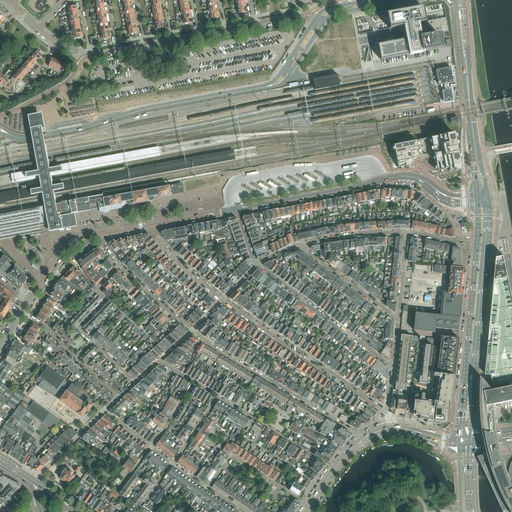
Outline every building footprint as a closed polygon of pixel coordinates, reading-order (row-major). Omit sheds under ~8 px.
[(444,3),(356,19),(364,62),(380,59),(380,60),(408,54),(409,56),(424,53),(423,51),(441,48),(449,47),(452,46),(449,31),(446,17),(444,3)] [(69,12),(77,11),(78,10),(77,5),(77,6),(76,4),(72,5),(72,6),(68,7),(69,12)] [(44,55),(38,49),(35,52),(41,58),(44,55)] [(35,52),(32,55),(39,60),(41,58),(35,52)] [(32,55),(30,58),(36,63),(39,60),(32,55)] [(30,58),(27,60),(34,66),(36,63),(30,58)] [(27,60),(25,63),(31,69),(34,66),(27,60)] [(25,63),(22,66),(29,72),(31,69),(25,63)] [(22,66),(20,69),(26,75),(29,72),(22,66)] [(444,88),(445,90),(443,90),(445,102),(452,101),(450,89),(449,89),(448,84),(453,83),(451,68),(436,70),(439,85),(442,85),(442,88),(444,88)] [(20,69),(17,72),(24,77),(26,75),(20,69)] [(17,72),(15,75),(21,80),(24,77),(17,72)] [(313,79),(314,85),(314,86),(314,88),(315,89),(315,90),(339,86),(339,85),(339,84),(339,83),(339,82),(339,81),(338,80),(337,74),(313,79)] [(21,80),(15,75),(10,81),(14,84),(16,81),(18,83),(21,80)] [(7,78),(1,85),(5,87),(9,90),(8,90),(12,93),(13,85),(14,84),(10,81),(7,78)] [(43,207),(48,231),(75,226),(73,213),(57,216),(55,205),(53,191),(64,189),(63,184),(52,186),(49,174),(62,171),(61,166),(49,169),(42,135),(41,132),(40,127),(43,127),(41,114),(27,116),(31,137),(37,171),(25,173),(26,178),(38,176),(40,188),(30,190),(31,195),(41,193),(43,207)] [(454,133),(394,145),(396,156),(398,167),(421,162),(434,173),(461,168),(454,133)] [(172,194),(182,192),(182,193),(183,192),(182,192),(181,185),(181,184),(176,185),(176,184),(175,185),(170,186),(170,185),(169,186),(164,187),(163,184),(157,185),(159,195),(159,197),(171,195),(171,194),(171,195),(172,194)] [(100,210),(101,210),(101,211),(102,211),(102,212),(103,212),(104,212),(105,212),(106,212),(107,212),(108,212),(108,211),(109,211),(109,210),(110,210),(122,207),(125,204),(126,203),(129,205),(134,204),(141,203),(148,202),(148,201),(153,200),(154,198),(154,196),(159,195),(157,185),(98,196),(98,198),(100,207),(100,208),(100,209),(100,210)] [(379,201),(380,190),(371,191),(373,202),(379,201)] [(374,203),(373,202),(371,191),(365,193),(367,201),(368,206),(374,205),(374,203)] [(423,197),(418,194),(413,201),(411,202),(415,206),(417,204),(423,197)] [(43,207),(45,218),(78,212),(84,211),(90,210),(90,209),(89,204),(88,200),(88,197),(61,203),(56,204),(56,205),(53,206),(53,209),(48,210),(47,206),(43,207)] [(423,197),(417,204),(415,206),(417,207),(419,209),(421,208),(427,200),(423,197)] [(98,198),(90,200),(92,211),(100,209),(100,208),(100,207),(98,198)] [(432,204),(427,200),(421,208),(416,213),(419,214),(423,209),(425,211),(431,204),(432,204)] [(436,207),(431,204),(425,211),(430,215),(435,208),(436,207)] [(42,219),(45,218),(43,207),(0,214),(0,233),(40,226),(39,220),(42,219)] [(286,216),(286,219),(292,218),(289,207),(284,208),(286,216)] [(435,208),(430,215),(427,217),(429,218),(432,215),(434,217),(435,217),(440,211),(435,208)] [(278,209),(273,210),(275,216),(276,221),(281,220),(281,217),(278,209)] [(273,210),(267,211),(270,217),(271,222),(271,223),(276,221),(275,216),(273,210)] [(266,223),(271,222),(267,211),(262,212),(262,213),(266,223)] [(444,215),(440,211),(435,217),(434,217),(432,219),(435,221),(437,218),(439,221),(442,217),(444,215)] [(262,217),(261,212),(255,213),(244,215),(243,217),(244,222),(255,219),(257,223),(258,227),(260,227),(265,225),(262,217)] [(415,230),(417,222),(418,215),(417,214),(416,214),(415,221),(412,221),(410,229),(415,230)] [(219,220),(222,227),(237,222),(237,221),(236,218),(235,217),(219,220)] [(217,220),(214,221),(216,232),(215,232),(217,239),(224,238),(223,234),(219,220),(217,221),(217,220)] [(315,220),(313,221),(314,225),(317,237),(321,236),(318,224),(316,225),(315,220)] [(435,234),(437,222),(435,221),(435,225),(431,224),(429,232),(429,233),(435,234)] [(239,226),(237,222),(222,227),(223,231),(226,230),(225,229),(230,227),(231,229),(239,226)] [(205,234),(203,223),(197,224),(199,235),(205,234)] [(296,224),(294,225),(296,232),(299,241),(303,240),(301,232),(300,229),(298,229),(296,224)] [(301,224),(299,225),(301,232),(303,240),(308,239),(306,231),(303,232),(301,227),(301,224)] [(180,240),(180,243),(183,243),(182,239),(188,238),(185,226),(172,229),(174,240),(174,241),(180,240)] [(260,227),(258,227),(248,231),(249,235),(261,231),(260,227)] [(445,230),(444,236),(445,236),(451,238),(455,236),(456,235),(452,227),(451,227),(452,228),(447,230),(445,230)] [(170,241),(170,239),(171,238),(171,241),(174,240),(172,229),(161,231),(160,233),(162,235),(167,242),(170,241)] [(242,235),(240,231),(232,234),(229,235),(225,236),(226,239),(233,236),(234,238),(238,236),(242,235)] [(266,234),(266,233),(262,234),(261,231),(249,235),(251,240),(253,239),(266,234)] [(290,231),(285,232),(288,244),(294,243),(290,232),(290,231)] [(292,231),(290,232),(294,243),(299,241),(296,232),(294,232),(292,231)] [(135,237),(133,239),(139,246),(143,243),(142,242),(143,242),(150,236),(148,233),(143,234),(138,235),(134,236),(135,237)] [(254,244),(261,242),(260,239),(267,236),(266,234),(253,239),(251,240),(252,244),(254,244)] [(135,248),(138,245),(133,239),(135,237),(134,236),(121,239),(128,249),(129,250),(134,246),(135,248)] [(280,249),(278,242),(276,242),(275,239),(274,239),(273,236),(271,237),(274,244),(276,251),(280,249)] [(154,241),(150,237),(143,242),(144,243),(146,246),(154,241)] [(274,244),(271,237),(267,239),(268,241),(270,240),(271,244),(269,244),(273,253),(276,251),(274,244)] [(115,241),(123,253),(128,249),(121,239),(119,240),(118,239),(117,239),(115,241)] [(245,244),(243,239),(240,241),(228,245),(229,249),(245,244)] [(108,243),(118,256),(119,258),(123,255),(122,255),(124,254),(123,253),(115,241),(114,240),(112,241),(111,241),(110,241),(110,240),(108,242),(108,243)] [(180,240),(174,241),(175,244),(171,247),(175,251),(183,243),(180,243),(180,240)] [(268,242),(267,240),(253,245),(254,250),(266,246),(265,243),(268,242)] [(157,245),(154,241),(146,247),(142,250),(141,251),(143,253),(141,254),(139,252),(139,253),(142,256),(145,254),(157,245)] [(342,241),(336,242),(338,252),(340,251),(341,256),(342,257),(344,258),(342,241)] [(185,245),(183,243),(175,251),(179,255),(185,249),(185,248),(183,247),(185,245)] [(179,255),(183,259),(189,252),(187,250),(191,246),(189,244),(185,248),(185,249),(179,255)] [(219,246),(220,249),(222,248),(226,260),(231,258),(227,244),(222,245),(219,246)] [(160,250),(157,245),(145,254),(142,256),(145,261),(153,255),(160,250)] [(93,251),(102,263),(107,258),(106,257),(107,257),(99,246),(97,246),(96,247),(96,249),(93,251)] [(268,251),(266,246),(254,250),(256,255),(268,251)] [(459,248),(452,247),(451,254),(449,254),(448,259),(448,260),(446,260),(446,264),(450,265),(450,263),(453,263),(452,265),(462,266),(460,250),(459,248)] [(248,253),(246,248),(238,251),(232,254),(233,258),(235,257),(234,255),(239,253),(240,256),(248,253)] [(164,255),(160,250),(153,255),(153,256),(152,257),(153,258),(155,257),(157,260),(164,255)] [(271,254),(271,253),(270,250),(268,251),(256,255),(258,260),(259,260),(266,256),(265,255),(268,253),(269,255),(271,254)] [(297,260),(298,258),(302,253),(299,250),(297,250),(291,252),(293,256),(294,255),(297,258),(296,259),(294,257),(294,258),(295,263),(297,260)] [(93,293),(94,292),(92,290),(96,286),(103,278),(99,274),(95,270),(97,269),(98,267),(100,266),(97,261),(99,260),(93,252),(92,251),(91,251),(90,252),(89,253),(87,255),(86,255),(84,256),(84,257),(81,259),(80,259),(79,260),(78,261),(82,267),(85,272),(88,277),(91,281),(92,282),(92,283),(92,284),(91,284),(90,286),(85,295),(88,298),(90,296),(93,293)] [(194,256),(189,252),(183,259),(188,263),(194,256)] [(192,266),(199,258),(197,256),(199,253),(197,252),(194,256),(188,263),(192,266)] [(290,253),(289,252),(282,255),(286,261),(288,263),(291,262),(290,259),(292,258),(293,258),(290,252),(290,253)] [(0,256),(0,269),(7,262),(9,259),(3,253),(0,256)] [(302,253),(298,258),(297,260),(299,261),(297,264),(298,266),(306,256),(302,253)] [(126,266),(133,257),(132,255),(129,258),(127,256),(126,255),(126,256),(124,254),(122,255),(123,255),(119,258),(122,262),(126,266)] [(164,255),(157,260),(153,262),(149,265),(151,267),(158,262),(160,264),(167,258),(164,254),(164,255)] [(250,258),(248,254),(241,257),(244,261),(251,268),(252,266),(252,265),(250,258)] [(326,260),(330,264),(336,256),(336,255),(334,256),(331,254),(326,260)] [(202,255),(199,258),(192,266),(196,270),(202,264),(199,261),(200,259),(201,259),(203,256),(202,255)] [(490,330),(489,342),(488,350),(488,354),(487,357),(486,375),(491,375),(492,378),(494,386),(510,382),(511,387),(511,386),(511,270),(510,255),(504,256),(503,257),(500,257),(497,258),(492,305),(491,318),(490,328),(490,330)] [(310,258),(306,256),(298,266),(299,268),(302,264),(304,265),(310,258)] [(336,256),(330,264),(335,267),(340,260),(342,257),(341,256),(340,256),(337,259),(336,258),(337,256),(336,256)] [(133,257),(126,266),(129,269),(137,261),(135,259),(133,257)] [(244,261),(241,257),(237,259),(236,260),(247,271),(251,268),(244,261)] [(107,258),(102,263),(100,264),(100,265),(105,269),(110,263),(110,262),(107,258)] [(171,261),(167,258),(160,264),(159,265),(160,266),(161,265),(165,268),(171,261)] [(313,261),(310,258),(304,265),(306,267),(302,273),(303,275),(313,261)] [(7,262),(0,269),(0,274),(3,276),(10,268),(12,266),(14,264),(9,259),(7,262)] [(232,259),(224,261),(226,268),(229,265),(233,261),(232,259)] [(269,270),(277,259),(275,261),(274,260),(272,262),(270,261),(264,264),(264,266),(269,270)] [(279,261),(277,259),(269,270),(273,272),(278,265),(280,263),(278,261),(279,261)] [(340,271),(348,260),(345,259),(342,263),(340,261),(335,268),(340,271)] [(196,270),(200,274),(209,264),(207,262),(207,261),(205,260),(202,264),(196,270)] [(247,271),(236,260),(233,263),(236,266),(244,274),(247,271)] [(346,266),(350,261),(348,260),(340,271),(344,274),(349,268),(346,266)] [(171,261),(165,268),(167,270),(166,271),(168,273),(169,272),(175,265),(171,261)] [(285,261),(284,261),(282,263),(282,264),(280,266),(278,265),(273,272),(276,275),(285,264),(286,262),(285,262),(285,261)] [(317,264),(313,261),(303,275),(305,276),(310,269),(312,271),(317,264)] [(110,263),(105,269),(109,272),(114,267),(110,263)] [(140,268),(135,264),(130,270),(134,273),(140,268)] [(200,274),(205,278),(211,271),(214,268),(209,264),(200,274)] [(234,267),(231,264),(230,266),(241,277),(244,274),(236,266),(234,267)] [(285,264),(276,275),(280,278),(288,268),(285,266),(286,265),(285,264)] [(318,264),(312,271),(314,273),(313,275),(313,274),(312,276),(310,278),(309,279),(311,281),(322,267),(318,264)] [(173,275),(179,268),(175,265),(169,272),(171,274),(170,275),(171,276),(171,277),(172,276),(173,275)] [(241,277),(230,266),(229,265),(226,268),(228,270),(229,268),(233,272),(231,274),(238,280),(241,277)] [(448,266),(447,266),(445,266),(435,265),(434,273),(450,274),(448,293),(444,293),(441,315),(459,317),(460,317),(462,295),(464,276),(465,268),(452,267),(450,266),(448,266)] [(3,276),(19,290),(23,286),(28,278),(16,266),(12,270),(10,268),(3,276)] [(63,276),(60,279),(85,295),(90,286),(88,283),(89,282),(90,282),(85,277),(85,278),(78,271),(79,271),(75,268),(73,266),(64,276),(63,276)] [(294,268),(293,266),(291,267),(292,267),(288,273),(286,271),(281,279),(284,281),(294,269),(294,268)] [(299,270),(297,266),(294,268),(294,269),(284,281),(288,284),(293,277),(291,275),(293,272),(294,272),(296,273),(297,272),(299,270)] [(325,270),(322,267),(311,281),(313,282),(318,275),(320,277),(325,270)] [(344,274),(348,277),(354,269),(352,267),(350,269),(349,268),(344,274)] [(134,273),(138,277),(144,271),(140,268),(134,273)] [(174,279),(175,281),(177,279),(183,272),(179,268),(173,275),(175,277),(174,279)] [(352,280),(356,283),(361,278),(367,270),(364,268),(359,275),(357,274),(352,280)] [(147,274),(144,271),(138,277),(142,281),(148,275),(150,273),(152,270),(150,269),(148,271),(147,274)] [(261,272),(257,269),(251,276),(253,277),(249,281),(252,283),(261,272)] [(348,277),(352,280),(357,274),(355,272),(356,270),(354,269),(348,277)] [(104,270),(99,274),(103,278),(108,273),(104,270)] [(225,276),(229,272),(227,270),(223,274),(221,272),(218,276),(210,283),(215,287),(225,276)] [(329,273),(325,270),(320,277),(322,278),(316,285),(318,286),(329,273)] [(113,280),(115,282),(122,276),(117,271),(110,279),(112,281),(113,280)] [(186,275),(183,272),(177,279),(179,280),(176,284),(177,285),(179,283),(180,281),(186,275)] [(218,276),(214,272),(206,279),(210,283),(218,276)] [(264,275),(261,272),(252,283),(253,284),(256,280),(259,282),(264,275)] [(299,274),(297,272),(296,273),(294,276),(294,277),(288,285),(292,287),(298,280),(296,278),(299,274)] [(325,281),(327,283),(332,276),(329,273),(318,286),(318,287),(320,288),(325,281)] [(146,284),(150,288),(156,282),(153,280),(158,275),(156,274),(152,279),(146,284)] [(368,275),(367,274),(362,279),(361,278),(356,283),(360,286),(364,281),(364,280),(368,275)] [(152,279),(148,275),(142,281),(146,284),(152,279)] [(186,275),(180,281),(179,283),(183,286),(184,285),(185,286),(191,279),(190,279),(190,278),(186,275)] [(233,277),(231,275),(226,279),(227,281),(226,282),(224,280),(227,277),(225,276),(215,287),(219,291),(233,277)] [(268,277),(264,275),(259,282),(260,283),(257,287),(259,289),(268,277)] [(327,283),(329,284),(326,287),(323,290),(324,290),(323,292),(325,293),(326,292),(336,278),(332,275),(332,276),(327,283)] [(360,286),(363,289),(368,283),(373,276),(371,275),(366,282),(364,281),(360,286)] [(126,280),(122,276),(115,282),(118,285),(117,285),(119,287),(126,280)] [(304,276),(300,281),(298,280),(292,287),(296,290),(305,278),(304,276)] [(238,281),(233,277),(219,291),(223,294),(224,294),(227,292),(238,281)] [(266,287),(271,280),(268,277),(259,289),(261,290),(264,286),(266,287)] [(303,284),(307,279),(305,278),(296,290),(299,293),(305,285),(303,284)] [(195,283),(191,279),(185,286),(187,288),(187,289),(188,290),(189,289),(195,283)] [(340,282),(337,279),(331,286),(333,287),(328,293),(330,295),(340,282)] [(58,280),(56,285),(68,293),(71,294),(74,289),(60,280),(58,281),(58,280)] [(122,288),(124,291),(131,284),(126,280),(119,287),(121,289),(122,288)] [(271,280),(266,287),(267,288),(263,293),(265,295),(266,294),(275,283),(271,280)] [(367,292),(373,283),(375,281),(373,280),(372,281),(369,285),(368,283),(363,289),(367,292)] [(103,286),(105,289),(105,288),(108,291),(112,286),(112,285),(108,281),(103,286)] [(240,294),(248,285),(249,284),(246,281),(229,298),(230,299),(234,302),(240,294)] [(156,282),(150,288),(154,292),(160,286),(156,282)] [(339,291),(344,284),(340,282),(330,295),(332,296),(337,290),(339,291)] [(379,283),(377,282),(375,284),(374,283),(373,283),(367,292),(371,294),(375,289),(379,283)] [(195,283),(189,289),(191,292),(191,293),(192,294),(193,293),(199,286),(195,283)] [(275,283),(266,294),(268,295),(271,291),(272,293),(278,285),(275,283)] [(316,288),(317,286),(313,283),(312,285),(304,296),(307,299),(313,292),(313,291),(311,290),(313,286),(316,288)] [(0,317),(2,320),(4,318),(16,297),(0,284),(0,317)] [(131,284),(124,291),(127,293),(126,294),(128,295),(135,288),(131,284)] [(160,286),(154,292),(158,295),(168,285),(167,284),(163,289),(160,286)] [(242,301),(248,292),(250,290),(253,287),(249,284),(248,285),(250,287),(248,289),(246,291),(243,296),(240,294),(234,302),(237,305),(238,306),(242,301)] [(312,285),(310,284),(308,287),(306,286),(300,293),(304,296),(312,285)] [(337,302),(348,287),(344,284),(339,291),(336,294),(338,296),(338,297),(337,297),(337,298),(335,296),(333,299),(335,300),(336,301),(337,302)] [(67,295),(68,293),(56,285),(53,289),(53,290),(64,297),(65,295),(67,295)] [(168,293),(165,291),(169,287),(168,285),(158,295),(162,299),(168,293)] [(281,288),(278,285),(272,293),(269,297),(271,299),(272,297),(274,294),(276,295),(281,288)] [(203,290),(199,286),(193,293),(195,295),(195,296),(196,298),(197,297),(203,290)] [(378,291),(380,289),(382,289),(382,286),(379,288),(377,290),(375,289),(371,294),(374,297),(378,291)] [(348,287),(337,302),(339,303),(344,295),(346,297),(351,290),(348,287)] [(105,289),(102,292),(109,299),(112,295),(108,291),(105,288),(105,289)] [(135,288),(128,295),(128,296),(132,300),(140,292),(135,288)] [(285,291),(281,288),(276,295),(278,297),(275,300),(273,298),(272,300),(276,303),(277,301),(285,291)] [(321,290),(320,288),(319,289),(319,288),(316,292),(315,294),(313,292),(307,299),(312,302),(321,290)] [(243,309),(248,312),(251,308),(257,299),(259,296),(261,293),(257,289),(251,297),(243,309)] [(64,297),(53,290),(52,293),(51,293),(50,295),(50,296),(61,303),(62,300),(66,303),(68,299),(64,297)] [(208,294),(203,290),(197,297),(199,299),(197,302),(195,304),(198,307),(201,303),(201,302),(208,294)] [(321,290),(312,302),(316,306),(322,297),(319,295),(322,291),(321,290)] [(346,304),(355,293),(351,290),(346,297),(348,298),(344,303),(346,304)] [(168,293),(162,299),(166,303),(176,293),(174,291),(170,295),(168,293)] [(285,291),(277,301),(278,302),(281,299),(283,301),(288,293),(285,291)] [(240,307),(243,309),(251,297),(248,295),(249,293),(248,292),(242,301),(238,306),(240,307)] [(90,296),(93,298),(98,304),(102,300),(97,294),(95,296),(93,295),(94,294),(93,293),(90,296)] [(142,294),(140,293),(130,303),(132,305),(136,301),(138,304),(145,297),(145,296),(143,294),(142,294)] [(180,295),(177,293),(176,294),(178,295),(177,296),(175,298),(173,297),(167,303),(170,306),(180,295)] [(330,296),(326,293),(325,295),(327,297),(324,300),(323,299),(317,306),(320,309),(330,296),(329,296),(330,296)] [(355,293),(346,304),(345,306),(346,307),(349,304),(351,305),(353,302),(358,295),(355,293)] [(208,294),(201,302),(201,303),(205,306),(205,307),(207,308),(209,310),(216,303),(216,301),(208,294)] [(290,305),(295,298),(289,294),(282,304),(283,304),(284,303),(288,306),(289,304),(290,305)] [(179,302),(178,301),(181,298),(182,298),(183,298),(180,295),(170,306),(173,309),(179,302)] [(352,312),(362,298),(359,295),(358,295),(353,302),(355,304),(353,307),(352,306),(350,310),(352,312)] [(98,304),(93,298),(90,301),(86,296),(84,298),(89,302),(94,308),(98,304)] [(332,301),(333,299),(330,296),(320,309),(324,311),(329,304),(328,302),(330,299),(332,301)] [(45,303),(53,308),(62,313),(64,314),(65,312),(57,307),(59,304),(49,297),(48,298),(47,300),(45,303)] [(147,299),(145,297),(138,304),(142,307),(149,301),(149,300),(148,299),(147,299)] [(290,305),(289,304),(288,306),(287,306),(289,307),(291,308),(291,309),(290,309),(288,312),(290,313),(299,301),(295,298),(290,305)] [(362,298),(352,312),(354,313),(357,310),(356,309),(358,306),(361,308),(366,301),(362,298)] [(186,301),(184,299),(183,300),(184,300),(181,304),(179,302),(173,309),(176,312),(178,310),(186,301)] [(260,304),(257,302),(259,300),(257,299),(251,308),(248,312),(249,313),(252,315),(257,308),(260,304)] [(109,300),(105,304),(110,309),(113,307),(114,309),(116,307),(114,306),(109,300)] [(252,315),(258,319),(267,305),(269,302),(267,300),(266,302),(264,301),(260,307),(261,307),(259,309),(257,308),(252,315)] [(336,301),(335,300),(331,305),(329,304),(324,311),(327,314),(336,302),(336,301)] [(391,300),(389,300),(386,300),(386,302),(382,302),(382,303),(389,309),(390,308),(391,300)] [(152,303),(149,301),(142,307),(139,311),(140,312),(142,310),(142,311),(144,309),(147,312),(148,311),(154,306),(154,304),(153,303),(152,303)] [(186,301),(178,310),(176,312),(179,314),(185,308),(184,306),(188,302),(186,301)] [(299,301),(293,308),(295,309),(293,312),(292,312),(291,314),(293,316),(302,304),(299,301)] [(356,315),(360,318),(370,304),(367,301),(361,308),(363,310),(362,312),(360,314),(358,313),(356,315)] [(87,304),(84,302),(83,304),(91,311),(94,308),(89,302),(87,304)] [(338,303),(336,302),(327,314),(330,317),(336,309),(334,308),(338,303)] [(53,308),(45,303),(44,304),(44,305),(42,308),(50,313),(53,308)] [(113,312),(110,309),(105,304),(101,308),(107,314),(109,311),(112,314),(113,312)] [(189,305),(201,317),(205,314),(198,308),(196,309),(191,304),(189,305)] [(302,304),(293,316),(296,318),(297,316),(296,315),(299,312),(300,313),(305,306),(302,304)] [(335,320),(344,307),(340,304),(336,311),(331,317),(335,320)] [(374,307),(370,304),(360,318),(364,321),(365,319),(363,318),(367,313),(369,314),(374,307)] [(155,305),(154,306),(148,311),(150,312),(145,317),(147,319),(149,316),(158,309),(157,307),(155,305)] [(192,314),(198,320),(201,317),(189,305),(187,308),(188,310),(189,309),(193,312),(192,314)] [(222,306),(221,306),(212,315),(214,318),(212,320),(210,318),(209,320),(219,328),(223,322),(230,312),(222,306)] [(296,318),(300,321),(304,316),(309,309),(305,306),(300,313),(302,314),(300,317),(298,316),(296,318)] [(86,316),(90,312),(85,307),(81,311),(86,316)] [(335,320),(338,323),(344,316),(342,314),(343,313),(343,314),(347,309),(344,307),(335,320)] [(374,307),(369,314),(370,315),(368,319),(368,318),(365,323),(367,324),(377,310),(374,307)] [(39,312),(39,313),(47,318),(50,313),(42,308),(41,310),(40,310),(39,312)] [(107,314),(101,308),(97,312),(105,320),(106,318),(104,316),(107,314)] [(159,310),(158,309),(149,316),(153,320),(161,312),(161,311),(160,310),(159,310)] [(264,309),(260,315),(258,319),(263,322),(269,313),(264,309)] [(312,311),(309,309),(304,316),(305,317),(302,322),(303,323),(312,311)] [(198,320),(192,314),(190,315),(184,310),(183,311),(186,314),(188,316),(195,323),(198,320)] [(377,310),(367,324),(369,325),(374,318),(376,320),(381,313),(377,310)] [(79,324),(83,320),(77,315),(74,311),(73,312),(72,313),(74,315),(76,316),(74,319),(79,324)] [(81,311),(77,315),(83,320),(86,316),(81,311)] [(316,314),(312,311),(303,323),(307,325),(308,324),(306,323),(308,320),(310,321),(316,314)] [(104,321),(105,320),(97,312),(94,316),(99,321),(101,319),(104,321)] [(169,319),(161,312),(153,320),(150,323),(151,324),(147,327),(152,334),(166,321),(169,319)] [(235,315),(230,312),(223,322),(228,325),(235,315)] [(286,312),(282,317),(286,321),(288,318),(291,315),(286,312)] [(338,323),(342,325),(351,313),(350,312),(348,314),(346,317),(344,316),(338,323)] [(342,325),(345,328),(350,322),(351,321),(349,319),(353,314),(351,312),(351,313),(342,325)] [(47,318),(39,313),(38,315),(37,316),(36,317),(36,318),(44,323),(47,318)] [(269,313),(263,322),(268,326),(274,316),(269,313)] [(377,324),(379,325),(386,316),(382,313),(377,319),(380,321),(377,324)] [(458,330),(459,317),(441,315),(415,313),(413,330),(434,332),(435,329),(458,330)] [(320,318),(316,314),(310,322),(313,324),(312,326),(312,325),(310,327),(312,329),(315,325),(320,318)] [(75,328),(79,324),(74,319),(70,315),(69,317),(72,320),(70,323),(75,328)] [(232,329),(239,318),(235,315),(228,325),(232,329)] [(94,316),(90,320),(95,325),(99,321),(94,316)] [(195,323),(188,316),(184,319),(191,326),(193,326),(195,323)] [(274,316),(268,326),(273,329),(279,320),(274,316)] [(359,319),(356,316),(355,317),(357,318),(354,323),(352,321),(346,329),(350,331),(359,319)] [(386,316),(380,324),(394,325),(394,323),(393,322),(386,316)] [(244,322),(239,318),(232,329),(237,332),(244,322)] [(283,336),(290,326),(287,324),(288,322),(290,319),(288,318),(286,321),(283,325),(278,333),(283,336)] [(296,318),(292,323),(293,324),(290,327),(290,326),(283,336),(285,337),(284,337),(288,340),(290,341),(298,328),(300,326),(302,323),(300,321),(296,318)] [(325,321),(320,318),(315,325),(319,328),(325,321)] [(361,320),(359,319),(350,331),(353,334),(359,327),(357,326),(359,322),(360,323),(361,320)] [(86,324),(92,329),(94,327),(96,330),(98,328),(95,325),(90,320),(86,324)] [(211,323),(207,320),(198,330),(198,331),(201,334),(211,323)] [(64,325),(61,329),(60,328),(59,330),(59,331),(57,333),(56,334),(61,338),(66,332),(63,330),(63,328),(65,326),(65,327),(69,323),(67,321),(64,325)] [(329,324),(325,321),(319,328),(323,332),(325,329),(329,324)] [(185,334),(188,331),(178,322),(177,323),(175,325),(185,334)] [(249,325),(244,322),(237,332),(242,335),(249,325)] [(278,333),(283,325),(279,322),(273,330),(278,333)] [(30,328),(37,333),(40,335),(43,330),(33,323),(32,324),(31,325),(31,326),(30,328)] [(52,330),(56,334),(57,333),(59,331),(59,330),(60,328),(61,329),(64,325),(63,324),(61,326),(59,326),(56,323),(52,330)] [(185,334),(175,325),(174,323),(173,324),(176,328),(175,330),(182,336),(185,334)] [(207,339),(216,327),(211,323),(201,334),(207,339)] [(366,325),(363,323),(359,327),(353,334),(357,337),(366,325)] [(92,329),(86,324),(82,328),(88,333),(92,329)] [(333,327),(329,324),(325,329),(323,332),(327,335),(333,327)] [(95,340),(108,326),(106,325),(104,327),(102,326),(92,337),(95,340)] [(248,338),(254,329),(249,325),(243,335),(248,338)] [(369,327),(366,325),(357,337),(361,340),(366,333),(364,331),(366,328),(367,329),(369,327)] [(72,326),(66,332),(61,338),(65,343),(66,341),(68,339),(68,340),(71,338),(70,337),(73,334),(77,331),(72,326)] [(109,327),(108,326),(95,340),(98,343),(105,336),(103,334),(109,327)] [(169,335),(176,342),(179,339),(168,329),(166,327),(165,328),(169,332),(167,334),(169,335)] [(179,339),(182,336),(175,330),(173,327),(171,329),(169,327),(168,329),(179,339)] [(289,341),(294,344),(304,331),(306,328),(304,327),(301,330),(298,328),(290,341),(289,341)] [(37,333),(30,328),(29,329),(28,330),(28,331),(26,334),(28,335),(34,339),(37,333)] [(337,331),(334,328),(327,336),(326,336),(326,337),(328,339),(330,336),(331,337),(330,339),(331,339),(337,331)] [(372,329),(370,328),(361,340),(365,343),(371,336),(369,334),(372,329)] [(173,344),(176,342),(169,335),(167,337),(159,329),(158,330),(161,333),(173,344)] [(254,329),(248,338),(244,343),(249,347),(249,346),(252,343),(253,341),(252,341),(259,332),(258,332),(257,330),(254,329)] [(113,333),(101,346),(104,349),(111,342),(109,340),(116,332),(115,331),(113,333)] [(218,335),(219,332),(218,331),(216,334),(214,333),(210,341),(213,343),(218,335)] [(220,331),(219,332),(218,335),(213,343),(217,345),(222,338),(219,336),(222,332),(220,331)] [(309,335),(304,331),(294,344),(300,348),(306,340),(305,340),(309,335)] [(341,334),(337,331),(331,339),(329,341),(331,343),(332,341),(334,339),(335,340),(334,342),(335,342),(341,334)] [(105,336),(98,343),(101,346),(113,333),(112,332),(107,337),(105,336)] [(263,335),(259,332),(252,341),(253,341),(257,344),(263,335)] [(170,347),(173,344),(161,333),(159,334),(163,338),(161,339),(170,347)] [(378,334),(376,333),(373,337),(371,336),(365,343),(369,346),(378,334)] [(23,339),(25,340),(31,344),(34,339),(26,334),(25,336),(24,336),(24,337),(24,338),(23,339)] [(66,341),(65,343),(69,346),(75,341),(73,339),(73,337),(74,335),(73,334),(70,337),(71,338),(68,340),(68,339),(66,341)] [(167,350),(170,347),(163,341),(161,342),(153,334),(152,335),(153,336),(167,350)] [(217,345),(221,348),(225,340),(227,336),(228,335),(226,334),(223,338),(222,338),(217,345)] [(345,337),(341,334),(335,342),(333,345),(334,346),(338,342),(340,344),(345,337)] [(379,335),(378,334),(369,346),(372,348),(378,341),(376,339),(377,337),(378,337),(379,335)] [(45,347),(46,348),(49,345),(51,342),(51,343),(53,341),(54,340),(49,335),(46,339),(44,342),(46,344),(46,345),(45,347)] [(196,344),(199,341),(193,335),(192,335),(189,338),(195,344),(196,344)] [(263,335),(257,344),(262,348),(268,338),(263,335)] [(454,375),(458,338),(438,335),(434,372),(454,375)] [(104,349),(107,351),(119,339),(120,337),(119,336),(118,337),(115,340),(113,343),(111,342),(104,349)] [(164,353),(167,350),(153,336),(151,338),(156,343),(156,342),(158,344),(156,346),(164,353)] [(221,348),(224,350),(231,339),(227,336),(225,340),(221,348)] [(413,396),(414,396),(414,395),(420,395),(421,394),(424,394),(424,395),(424,398),(426,398),(426,396),(429,396),(432,396),(434,376),(433,376),(433,373),(434,373),(437,346),(421,344),(421,337),(411,336),(411,340),(406,339),(406,341),(405,346),(405,351),(404,357),(403,362),(403,368),(402,373),(402,378),(401,384),(400,390),(398,389),(398,390),(398,393),(413,396)] [(338,349),(340,351),(349,340),(345,337),(340,344),(341,345),(338,349)] [(385,339),(383,337),(380,340),(381,340),(380,342),(378,341),(372,348),(376,351),(385,339)] [(196,344),(195,344),(189,338),(185,341),(196,350),(197,348),(194,346),(196,344)] [(306,341),(301,349),(306,352),(311,344),(314,340),(312,338),(310,341),(309,343),(306,341)] [(376,351),(379,354),(385,346),(383,345),(387,340),(385,338),(376,351)] [(383,357),(388,360),(390,361),(392,347),(392,344),(392,342),(392,340),(392,339),(389,339),(385,338),(387,340),(389,341),(385,346),(379,354),(383,357)] [(107,351),(110,355),(117,347),(115,345),(121,340),(119,339),(107,351)] [(262,348),(267,351),(273,342),(269,339),(262,348)] [(306,352),(310,355),(317,346),(320,341),(318,339),(314,346),(311,344),(306,352)] [(22,345),(21,344),(21,343),(17,341),(15,340),(13,345),(24,352),(29,355),(31,351),(24,347),(24,346),(22,345)] [(50,347),(52,349),(58,343),(54,340),(53,341),(51,343),(51,342),(49,345),(46,348),(47,349),(49,347),(50,347)] [(340,351),(344,354),(353,343),(349,340),(340,351)] [(117,347),(110,355),(114,357),(126,344),(127,342),(126,341),(121,346),(119,349),(117,347)] [(156,346),(155,347),(149,341),(148,343),(149,344),(161,355),(164,353),(156,346)] [(196,350),(185,341),(182,344),(186,347),(189,350),(191,349),(194,352),(196,350)] [(225,350),(230,353),(235,344),(231,342),(225,350)] [(268,352),(271,355),(273,352),(278,345),(273,342),(267,351),(265,353),(264,356),(266,357),(268,354),(267,354),(268,352)] [(58,343),(52,349),(55,352),(53,355),(55,356),(62,348),(58,343)] [(205,345),(201,343),(197,350),(200,353),(205,345)] [(353,343),(344,354),(348,357),(349,354),(348,353),(349,351),(351,352),(352,353),(357,346),(353,343)] [(126,344),(114,357),(117,360),(123,353),(122,351),(124,349),(124,348),(127,345),(126,344)] [(155,361),(158,358),(150,351),(149,353),(144,347),(145,346),(143,344),(140,347),(147,354),(155,361)] [(158,358),(161,355),(149,344),(147,345),(152,350),(150,351),(158,358)] [(188,352),(189,350),(182,344),(178,348),(186,353),(189,355),(190,354),(188,352)] [(230,353),(234,356),(239,347),(235,344),(230,353)] [(13,345),(10,350),(17,355),(22,357),(23,355),(22,355),(24,352),(13,345)] [(91,354),(94,351),(96,353),(98,351),(92,345),(87,352),(92,357),(93,356),(91,354)] [(208,348),(205,345),(200,353),(204,355),(208,348)] [(282,348),(278,345),(273,352),(277,355),(282,348)] [(320,362),(325,354),(322,352),(326,346),(325,345),(323,347),(321,350),(320,351),(315,358),(320,362)] [(315,358),(320,351),(316,348),(318,346),(317,346),(316,348),(310,355),(315,358)] [(352,353),(351,352),(349,354),(348,357),(350,358),(352,355),(354,357),(361,349),(357,346),(352,353)] [(144,356),(151,364),(155,361),(147,354),(146,352),(140,347),(137,351),(140,353),(141,351),(144,354),(142,355),(144,356)] [(120,363),(123,366),(129,359),(128,357),(129,356),(134,350),(133,348),(132,350),(120,363)] [(186,353),(178,348),(174,351),(183,356),(190,360),(191,359),(184,355),(186,353)] [(212,350),(208,348),(204,355),(208,357),(212,350)] [(245,350),(240,348),(235,356),(239,359),(245,350)] [(276,357),(280,361),(287,351),(282,348),(277,355),(276,357)] [(123,353),(117,360),(120,363),(132,350),(131,349),(126,354),(124,352),(123,353)] [(361,349),(354,357),(352,360),(354,361),(357,357),(359,359),(364,351),(361,349)] [(10,350),(6,355),(18,363),(21,358),(17,355),(10,350)] [(212,350),(208,357),(211,359),(216,352),(212,350)] [(245,350),(239,359),(244,362),(249,353),(245,350)] [(56,362),(57,363),(60,360),(60,359),(62,357),(63,358),(64,356),(65,355),(61,351),(55,357),(57,359),(57,360),(56,362)] [(174,351),(171,354),(181,360),(182,358),(189,363),(190,361),(183,357),(183,356),(174,351)] [(291,354),(287,351),(281,360),(279,362),(280,362),(278,364),(277,365),(280,367),(280,366),(282,368),(285,363),(291,354)] [(368,355),(364,351),(359,359),(356,363),(358,364),(361,360),(363,361),(368,355)] [(91,358),(92,357),(87,352),(81,357),(87,363),(90,360),(88,358),(89,356),(91,358)] [(211,359),(215,362),(219,354),(216,352),(211,359)] [(325,365),(333,354),(331,352),(328,356),(325,354),(320,362),(323,364),(325,365)] [(69,358),(65,354),(65,355),(64,356),(63,358),(62,357),(60,359),(60,360),(57,363),(58,365),(60,363),(61,363),(63,364),(69,358)] [(171,354),(167,358),(176,363),(177,361),(181,363),(182,361),(181,360),(171,354)] [(285,363),(290,366),(296,357),(291,354),(285,363)] [(330,368),(335,361),(332,359),(335,355),(333,354),(325,365),(330,368)] [(6,355),(4,360),(18,369),(24,373),(25,371),(26,370),(27,368),(18,363),(6,355)] [(216,362),(221,364),(225,357),(220,355),(216,362)] [(249,365),(253,357),(249,355),(245,362),(249,365)] [(253,367),(257,370),(261,362),(259,361),(262,356),(260,355),(257,360),(253,367)] [(372,358),(368,355),(362,362),(364,364),(362,367),(364,369),(364,368),(372,358)] [(151,364),(144,356),(140,360),(139,359),(139,360),(140,361),(139,361),(140,361),(147,368),(151,364)] [(144,370),(147,368),(140,361),(138,363),(132,357),(131,358),(144,370)] [(221,364),(225,367),(229,360),(225,357),(221,364)] [(249,365),(253,367),(257,360),(253,357),(249,365)] [(296,357),(290,366),(295,370),(301,361),(296,357)] [(73,362),(69,358),(63,364),(65,366),(65,368),(63,369),(64,370),(64,371),(68,367),(69,367),(70,365),(70,364),(71,363),(72,363),(73,362)] [(141,373),(144,370),(131,358),(128,361),(130,363),(131,362),(135,366),(134,367),(141,373)] [(164,362),(173,367),(176,363),(167,358),(164,360),(164,362)] [(335,372),(340,364),(338,362),(339,360),(337,358),(335,361),(330,368),(331,369),(331,370),(335,372)] [(376,360),(372,358),(364,368),(366,369),(368,366),(371,368),(376,360)] [(88,364),(92,368),(93,367),(94,367),(95,365),(97,363),(100,360),(99,359),(97,361),(96,361),(94,359),(88,364)] [(4,360),(1,364),(13,371),(15,373),(18,369),(4,360)] [(96,372),(101,366),(100,364),(100,363),(101,361),(100,360),(97,363),(95,365),(94,367),(93,367),(92,368),(96,372)] [(225,367),(229,369),(233,363),(229,360),(225,367)] [(295,370),(300,373),(306,364),(301,361),(295,370)] [(372,369),(375,372),(381,364),(377,361),(370,370),(371,371),(372,369)] [(71,372),(77,365),(73,362),(72,363),(71,363),(70,364),(70,365),(69,367),(68,367),(64,371),(64,370),(60,374),(63,377),(69,370),(71,372)] [(257,370),(261,372),(266,365),(261,362),(257,370)] [(335,372),(340,375),(346,366),(341,362),(340,364),(335,372)] [(132,368),(126,363),(125,365),(137,376),(141,373),(134,367),(133,367),(132,368)] [(182,367),(176,363),(173,367),(183,373),(185,369),(182,367)] [(238,365),(233,363),(229,369),(233,372),(238,365)] [(1,364),(0,366),(0,369),(10,376),(13,371),(1,364)] [(184,373),(187,375),(193,366),(189,364),(184,373)] [(270,377),(274,371),(277,366),(274,364),(273,365),(275,367),(273,370),(270,368),(266,375),(270,377)] [(311,368),(306,364),(300,373),(301,374),(298,379),(300,380),(301,381),(304,376),(305,377),(311,368)] [(379,376),(385,367),(381,364),(375,372),(378,374),(376,377),(377,378),(379,376)] [(71,377),(72,378),(76,374),(78,372),(77,372),(79,370),(80,370),(81,369),(77,365),(71,372),(73,373),(73,375),(71,377)] [(137,376),(125,365),(122,368),(125,370),(126,369),(129,371),(127,373),(133,379),(134,379),(137,376)] [(169,371),(158,365),(155,369),(168,377),(170,379),(174,374),(171,373),(169,375),(167,374),(169,371)] [(238,365),(233,372),(238,375),(242,368),(238,365)] [(261,372),(266,375),(270,367),(266,365),(261,372)] [(345,379),(350,371),(347,369),(349,366),(348,365),(340,376),(345,379)] [(105,370),(108,367),(107,366),(105,368),(103,368),(101,366),(96,372),(100,375),(101,374),(101,375),(103,373),(103,372),(105,370)] [(187,375),(191,377),(196,368),(193,366),(187,375)] [(40,383),(37,386),(45,391),(46,390),(49,392),(49,393),(57,398),(65,387),(69,383),(47,367),(46,367),(39,377),(40,377),(42,379),(41,382),(40,383)] [(100,375),(104,379),(109,373),(107,372),(107,370),(109,368),(108,367),(105,370),(103,372),(103,373),(101,375),(101,374),(100,375)] [(379,376),(382,378),(382,379),(381,381),(386,385),(388,371),(388,369),(385,367),(379,376)] [(191,377),(195,380),(200,371),(196,368),(191,377)] [(238,375),(242,377),(246,370),(242,368),(238,375)] [(310,379),(316,371),(311,368),(305,377),(304,376),(301,381),(302,381),(307,384),(308,382),(304,379),(307,376),(310,379)] [(0,375),(7,379),(10,381),(12,377),(10,376),(0,369),(0,375)] [(166,379),(168,377),(155,369),(151,372),(157,376),(161,378),(162,376),(166,379)] [(345,379),(350,382),(355,374),(352,372),(353,370),(352,369),(350,371),(345,379)] [(76,374),(72,378),(73,379),(75,377),(77,377),(78,379),(84,373),(80,370),(79,370),(77,372),(78,372),(76,374)] [(242,377),(246,380),(250,373),(246,370),(242,377)] [(282,375),(278,382),(282,384),(286,378),(284,377),(287,372),(285,370),(284,373),(282,375)] [(195,380),(198,382),(204,373),(200,371),(195,380)] [(316,371),(310,379),(309,380),(310,381),(314,383),(320,374),(316,371)] [(83,379),(87,382),(92,376),(87,372),(79,380),(81,381),(83,379)] [(147,375),(159,383),(160,381),(156,378),(157,376),(151,372),(147,375)] [(274,380),(278,382),(282,375),(284,373),(282,372),(280,375),(278,373),(274,380)] [(115,374),(114,373),(112,375),(111,375),(109,373),(104,379),(108,383),(108,382),(110,379),(111,380),(113,378),(112,378),(115,374)] [(207,375),(204,373),(198,382),(202,384),(207,375)] [(250,373),(246,380),(251,382),(255,375),(250,373)] [(359,389),(366,393),(372,384),(369,382),(373,376),(369,373),(366,377),(367,378),(359,389)] [(448,415),(448,412),(448,411),(450,397),(454,376),(439,373),(439,374),(434,373),(433,373),(433,376),(434,376),(437,377),(438,377),(438,381),(435,401),(423,400),(424,395),(420,395),(419,396),(414,396),(412,415),(419,416),(419,419),(426,420),(426,423),(434,423),(440,424),(441,424),(441,425),(444,428),(445,427),(446,428),(449,426),(448,425),(449,424),(447,422),(447,421),(448,421),(448,420),(447,420),(447,419),(448,419),(448,418),(449,417),(449,416),(448,415)] [(117,375),(115,374),(112,378),(113,378),(111,380),(110,379),(108,382),(108,383),(112,386),(117,381),(115,379),(115,377),(117,375)] [(282,384),(286,387),(290,380),(292,375),(291,374),(288,379),(286,378),(282,384)] [(325,377),(320,374),(314,383),(311,386),(313,388),(317,383),(319,385),(320,385),(325,377)] [(357,376),(355,374),(350,382),(354,385),(359,377),(360,376),(358,375),(357,376)] [(157,384),(158,382),(147,375),(144,378),(152,384),(154,382),(157,384)] [(178,377),(174,375),(169,383),(171,384),(169,388),(171,389),(178,377)] [(202,384),(205,386),(210,378),(211,377),(207,375),(202,384)] [(286,387),(289,389),(293,382),(296,378),(292,375),(290,380),(286,387)] [(87,387),(88,388),(91,385),(93,383),(93,382),(94,381),(95,381),(96,380),(92,376),(87,382),(89,384),(89,385),(87,387)] [(251,383),(256,385),(260,379),(256,376),(251,383)] [(182,379),(178,377),(171,389),(172,390),(175,386),(177,387),(182,379)] [(324,388),(330,381),(325,377),(320,385),(319,385),(316,390),(317,390),(321,386),(324,388)] [(359,377),(354,385),(359,389),(366,378),(364,377),(362,379),(359,377)] [(511,386),(511,387),(494,390),(482,377),(482,408),(484,434),(485,443),(486,447),(488,453),(482,456),(482,455),(478,457),(503,511),(507,511),(484,459),(488,456),(490,460),(490,461),(494,474),(500,489),(507,504),(511,511),(511,482),(510,477),(507,469),(502,453),(499,442),(499,441),(497,433),(497,429),(495,419),(495,409),(494,405),(511,401),(511,386)] [(159,394),(161,391),(161,389),(144,378),(140,382),(154,391),(159,394)] [(205,386),(209,388),(214,380),(210,378),(205,386)] [(182,379),(177,387),(176,388),(174,392),(176,393),(178,390),(180,391),(186,381),(182,379)] [(256,385),(260,388),(264,381),(260,379),(256,385)] [(289,389),(293,392),(297,385),(300,380),(298,379),(295,383),(293,382),(289,389)] [(94,389),(100,383),(96,380),(95,381),(94,381),(93,382),(93,383),(91,385),(88,388),(89,389),(91,387),(92,387),(94,389)] [(112,386),(115,390),(121,384),(117,380),(117,381),(112,386)] [(214,380),(209,388),(213,391),(218,382),(214,380)] [(300,380),(297,385),(293,392),(297,394),(301,387),(299,386),(301,383),(302,381),(301,381),(300,380)] [(180,391),(177,396),(180,399),(189,384),(186,381),(180,391)] [(260,388),(264,391),(268,384),(264,381),(260,388)] [(335,384),(330,381),(324,388),(321,393),(323,394),(325,391),(324,391),(326,389),(329,392),(335,384)] [(370,397),(377,387),(380,383),(378,381),(375,386),(373,384),(372,384),(366,393),(370,397)] [(0,395),(7,400),(5,403),(15,411),(19,405),(23,407),(27,410),(30,406),(22,401),(26,396),(18,390),(15,392),(3,384),(0,382),(0,395)] [(59,400),(76,413),(82,417),(86,411),(88,412),(88,411),(90,409),(93,405),(94,404),(88,400),(87,400),(84,397),(81,400),(77,397),(76,398),(74,397),(79,390),(72,384),(69,382),(69,383),(65,387),(57,398),(57,399),(58,398),(59,399),(59,400)] [(153,393),(154,391),(140,382),(137,385),(148,392),(149,390),(153,393)] [(103,387),(100,383),(94,389),(96,391),(96,392),(94,394),(96,395),(99,392),(101,390),(100,390),(102,388),(103,387)] [(222,385),(218,383),(214,391),(217,393),(222,385)] [(301,387),(297,394),(301,396),(305,390),(303,388),(305,385),(306,384),(304,383),(301,387)] [(121,384),(115,390),(118,393),(124,387),(121,384)] [(264,391),(269,393),(273,386),(268,384),(264,391)] [(378,395),(382,390),(385,386),(383,384),(379,389),(377,387),(370,397),(375,400),(378,395)] [(149,396),(151,394),(137,385),(133,388),(142,394),(143,392),(147,394),(147,395),(149,396)] [(226,387),(222,385),(217,393),(221,395),(226,387)] [(340,388),(335,385),(327,397),(329,398),(331,395),(334,397),(335,395),(340,388)] [(269,393),(273,396),(277,389),(273,386),(269,393)] [(302,397),(306,399),(310,392),(313,388),(308,386),(307,387),(310,389),(308,391),(306,390),(302,397)] [(383,404),(385,393),(386,387),(385,386),(382,390),(384,392),(382,394),(380,396),(378,395),(375,400),(382,405),(383,404)] [(107,391),(103,387),(102,388),(100,390),(101,390),(99,392),(96,395),(97,396),(99,395),(100,395),(102,396),(107,391)] [(198,389),(195,387),(184,403),(188,406),(192,399),(198,389)] [(221,395),(224,397),(229,389),(226,387),(221,395)] [(144,398),(145,396),(142,394),(133,388),(130,391),(138,397),(140,395),(144,398)] [(306,399),(310,402),(314,395),(312,394),(314,391),(315,389),(313,388),(310,392),(306,399)] [(345,391),(340,388),(335,395),(334,397),(332,400),(334,401),(337,397),(340,399),(345,391)] [(202,391),(198,389),(192,399),(194,400),(192,402),(195,404),(197,400),(202,391)] [(224,397),(228,399),(233,391),(229,389),(224,397)] [(273,396),(277,398),(281,392),(277,389),(273,396)] [(393,409),(395,409),(398,393),(398,390),(393,390),(392,398),(390,409),(391,409),(393,410),(393,409)] [(102,397),(105,400),(111,394),(107,391),(102,396),(102,397)] [(201,402),(206,393),(202,391),(197,400),(195,404),(197,405),(199,401),(201,402)] [(228,399),(232,402),(237,393),(233,391),(228,399)] [(350,395),(345,391),(340,399),(337,403),(339,404),(341,402),(340,401),(341,399),(345,402),(350,395)] [(129,392),(126,395),(136,403),(139,406),(141,403),(138,400),(139,399),(136,397),(129,392)] [(276,405),(278,407),(286,394),(281,392),(277,398),(279,400),(276,405)] [(209,395),(206,393),(201,402),(198,407),(199,408),(202,403),(204,404),(209,395)] [(232,402),(235,404),(240,395),(237,393),(232,402)] [(311,402),(315,405),(322,395),(319,393),(317,397),(315,396),(311,402)] [(413,396),(398,393),(395,409),(396,410),(397,410),(398,410),(403,411),(404,411),(405,411),(406,411),(411,412),(413,396)] [(111,394),(105,400),(108,403),(114,397),(111,394)] [(179,401),(168,394),(166,398),(176,405),(179,401)] [(286,394),(278,407),(280,408),(283,402),(286,404),(290,397),(286,394)] [(136,403),(126,395),(122,398),(130,404),(132,403),(135,405),(136,403)] [(213,397),(209,395),(204,404),(206,405),(204,408),(203,407),(201,409),(205,411),(208,406),(213,397)] [(240,395),(235,404),(239,406),(244,398),(240,395)] [(250,408),(257,397),(253,395),(248,403),(250,404),(248,407),(250,408)] [(324,396),(322,395),(315,405),(320,407),(324,401),(322,399),(324,396)] [(355,398),(350,395),(343,404),(347,407),(344,411),(343,411),(341,415),(344,416),(349,408),(348,408),(355,398)] [(176,405),(166,398),(165,397),(164,400),(167,402),(166,404),(174,410),(176,405)] [(250,408),(248,411),(250,413),(254,406),(256,408),(259,402),(263,405),(266,400),(262,398),(261,400),(257,397),(250,408)] [(285,412),(287,413),(295,400),(291,397),(287,404),(289,406),(285,412)] [(320,408),(325,411),(330,403),(331,401),(331,400),(330,401),(327,400),(328,398),(326,397),(320,408)] [(130,404),(122,398),(119,402),(127,408),(131,405),(130,404)] [(360,401),(355,398),(348,408),(349,408),(350,409),(351,407),(355,409),(360,401)] [(222,403),(218,400),(211,412),(215,414),(222,403)] [(293,408),(295,409),(299,402),(295,400),(287,413),(289,414),(293,408)] [(336,403),(331,400),(331,401),(330,403),(325,411),(330,413),(334,406),(334,405),(336,403)] [(264,406),(267,408),(265,412),(269,414),(271,410),(274,405),(267,401),(264,406)] [(127,408),(119,402),(115,405),(123,411),(127,408)] [(162,403),(159,402),(158,404),(171,413),(174,410),(166,404),(165,404),(163,402),(162,404),(161,404),(162,403)] [(294,417),(296,418),(304,405),(299,402),(295,409),(298,411),(294,417)] [(376,413),(361,402),(358,405),(357,407),(361,410),(372,417),(373,418),(376,413)] [(216,415),(213,420),(215,422),(216,420),(225,405),(222,403),(215,414),(216,415)] [(171,413),(158,404),(157,406),(162,410),(161,412),(169,417),(171,413)] [(184,404),(180,411),(183,414),(188,406),(184,404)] [(13,414),(11,417),(15,420),(15,421),(18,423),(19,422),(20,421),(21,419),(24,415),(27,410),(23,407),(19,405),(15,411),(14,412),(13,411),(11,413),(13,414)] [(123,411),(115,405),(111,408),(120,415),(123,411)] [(190,405),(189,406),(195,410),(203,415),(205,411),(201,409),(199,408),(198,407),(195,405),(194,407),(190,405)] [(216,420),(217,421),(219,418),(221,419),(222,418),(228,407),(225,405),(216,420)] [(301,413),(304,415),(308,408),(304,405),(296,418),(298,419),(301,413)] [(330,413),(334,416),(340,406),(340,405),(339,406),(338,408),(334,406),(330,413)] [(339,419),(341,415),(343,411),(345,409),(340,406),(334,416),(339,419)] [(228,407),(222,418),(225,420),(232,409),(228,407)] [(120,420),(123,417),(120,415),(111,408),(109,410),(109,412),(120,420)] [(304,415),(308,417),(312,410),(308,408),(304,415)] [(155,414),(166,421),(169,417),(161,412),(156,409),(154,411),(152,412),(151,413),(154,415),(155,414)] [(189,409),(188,410),(192,413),(200,419),(203,415),(195,410),(193,412),(189,409)] [(235,411),(232,409),(225,420),(223,424),(222,426),(223,427),(227,421),(228,422),(235,411)] [(1,410),(0,411),(0,415),(6,419),(9,415),(1,410)] [(188,410),(187,412),(191,415),(190,417),(198,422),(200,419),(192,413),(188,410)] [(308,417),(312,420),(317,413),(312,410),(308,417)] [(360,415),(369,420),(370,420),(372,417),(369,416),(361,410),(358,414),(360,415)] [(129,427),(137,417),(140,412),(139,411),(133,418),(130,416),(125,424),(129,427)] [(175,419),(174,421),(178,424),(179,421),(183,414),(180,411),(175,419)] [(238,412),(235,411),(228,422),(228,423),(231,424),(238,412)] [(147,416),(161,428),(165,423),(154,415),(151,413),(150,412),(147,416)] [(242,415),(238,412),(231,424),(230,425),(231,425),(234,428),(237,424),(242,415)] [(369,420),(360,415),(358,414),(357,413),(356,413),(353,412),(353,413),(354,414),(353,416),(364,422),(366,423),(368,420),(369,420)] [(49,413),(42,422),(52,430),(60,421),(56,417),(49,413)] [(312,420),(317,422),(321,415),(317,413),(312,420)] [(347,418),(349,416),(346,413),(344,416),(341,415),(339,419),(345,423),(345,422),(347,418)] [(32,420),(24,415),(21,419),(20,421),(28,427),(33,420),(32,420)] [(104,415),(101,419),(114,429),(117,425),(109,419),(104,416),(104,415)] [(245,417),(242,415),(237,424),(238,425),(236,428),(233,433),(235,435),(245,417)] [(321,415),(317,422),(321,425),(325,418),(321,415)] [(361,427),(364,422),(353,416),(352,415),(350,416),(355,419),(353,422),(360,426),(361,427)] [(184,416),(183,417),(196,425),(198,422),(190,417),(189,419),(184,416)] [(16,427),(18,423),(15,421),(15,420),(11,417),(8,422),(6,421),(2,429),(1,429),(0,430),(0,445),(8,433),(12,436),(16,434),(20,429),(16,427)] [(137,417),(129,427),(133,430),(140,420),(140,419),(137,417)] [(187,422),(186,424),(194,429),(196,425),(183,417),(182,419),(187,422)] [(249,419),(245,417),(235,435),(237,436),(242,427),(244,428),(249,419)] [(216,423),(208,418),(206,422),(214,427),(217,429),(218,429),(220,431),(221,431),(222,430),(215,425),(216,423)] [(246,431),(248,432),(254,421),(250,418),(246,426),(248,427),(246,431)] [(105,428),(107,426),(112,431),(114,429),(101,419),(97,422),(105,428)] [(140,435),(151,421),(149,419),(146,423),(144,422),(143,423),(136,432),(140,435)] [(331,421),(326,419),(319,431),(320,429),(321,430),(320,433),(323,435),(331,421)] [(140,420),(133,430),(136,432),(143,423),(140,420)] [(185,425),(183,427),(192,432),(194,429),(186,424),(180,420),(179,422),(185,425)] [(299,421),(297,420),(296,422),(295,423),(293,422),(289,429),(293,431),(299,421)] [(360,426),(350,420),(348,424),(357,430),(358,429),(360,426)] [(20,421),(19,422),(18,423),(16,427),(20,429),(24,432),(32,437),(32,436),(35,432),(28,427),(20,421)] [(153,422),(151,421),(140,435),(144,438),(151,427),(150,426),(153,422)] [(299,421),(293,431),(297,434),(301,427),(298,425),(300,421),(299,421)] [(335,425),(335,424),(331,421),(323,435),(325,436),(327,434),(329,435),(327,437),(327,438),(333,429),(335,425)] [(108,436),(111,433),(105,428),(97,422),(94,425),(108,436)] [(214,427),(206,422),(203,425),(212,430),(218,435),(219,433),(216,431),(213,429),(214,427)] [(259,424),(256,422),(249,433),(253,435),(259,424)] [(174,426),(177,428),(181,430),(189,436),(192,432),(183,427),(182,428),(176,424),(174,426)] [(259,424),(253,435),(256,437),(263,426),(259,424)] [(302,437),(307,429),(304,427),(306,425),(304,424),(298,434),(301,436),(299,439),(300,440),(302,437)] [(94,425),(91,429),(99,434),(100,433),(106,437),(108,436),(94,425)] [(115,435),(121,428),(117,425),(112,432),(115,435)] [(218,435),(203,425),(201,429),(209,434),(210,432),(219,438),(220,436),(218,435)] [(151,443),(161,429),(158,426),(155,430),(147,441),(151,443)] [(263,426),(256,437),(254,440),(253,442),(256,443),(259,438),(265,428),(263,426)] [(69,428),(67,427),(63,430),(72,438),(76,434),(69,428)] [(147,441),(155,430),(151,427),(144,438),(147,441)] [(115,435),(119,437),(124,431),(121,428),(115,435)] [(186,439),(189,436),(181,430),(177,428),(176,429),(177,430),(176,432),(178,434),(186,439)] [(262,435),(266,437),(266,438),(271,431),(266,428),(262,435)] [(337,430),(336,431),(337,431),(337,432),(338,432),(347,437),(348,436),(349,437),(350,437),(351,435),(351,434),(350,433),(341,428),(339,430),(338,429),(337,430)] [(24,432),(20,429),(16,434),(12,436),(2,452),(9,456),(21,437),(24,432)] [(103,438),(90,429),(87,433),(97,441),(99,439),(103,442),(103,441),(105,440),(103,438)] [(186,439),(178,434),(176,432),(173,429),(171,431),(177,435),(176,437),(184,443),(186,439)] [(208,436),(209,434),(201,429),(199,432),(211,440),(212,441),(214,439),(208,436)] [(302,437),(306,439),(311,431),(307,429),(302,437)] [(338,432),(337,432),(337,431),(336,431),(334,429),(332,432),(331,434),(336,436),(344,442),(347,437),(338,432)] [(60,434),(69,442),(72,438),(63,430),(60,434)] [(128,433),(124,431),(119,437),(116,441),(120,443),(122,440),(128,433)] [(275,433),(271,431),(266,438),(265,439),(267,440),(265,445),(267,447),(275,433)] [(306,439),(310,442),(315,433),(311,431),(306,439)] [(21,437),(25,439),(14,458),(17,460),(28,442),(32,437),(24,432),(21,437)] [(206,439),(210,442),(211,440),(199,432),(197,436),(205,441),(206,439)] [(12,436),(8,433),(0,445),(0,450),(2,452),(12,436)] [(97,441),(87,433),(81,438),(105,455),(115,461),(118,457),(114,453),(107,448),(97,441)] [(128,433),(122,440),(126,443),(131,436),(128,433)] [(275,433),(267,447),(269,448),(272,443),(274,445),(279,436),(275,433)] [(315,433),(310,442),(314,444),(315,444),(317,440),(320,436),(315,433)] [(60,434),(56,437),(65,445),(69,442),(60,434)] [(158,449),(162,452),(170,441),(168,439),(170,440),(173,436),(170,434),(164,441),(158,449)] [(333,441),(334,442),(333,442),(334,442),(341,446),(344,442),(336,436),(331,434),(330,436),(328,438),(330,439),(330,440),(331,440),(333,441)] [(155,446),(158,449),(164,441),(163,440),(165,436),(163,435),(161,439),(155,446)] [(135,439),(131,436),(126,443),(130,445),(135,439)] [(205,441),(197,436),(194,439),(206,447),(208,449),(210,451),(211,449),(203,443),(205,441)] [(338,447),(333,444),(334,442),(333,442),(334,442),(331,440),(330,440),(329,441),(325,438),(320,436),(317,440),(329,448),(335,452),(338,447)] [(25,439),(21,437),(9,456),(14,458),(25,439)] [(56,437),(52,441),(61,449),(65,445),(56,437)] [(170,441),(162,452),(165,454),(171,446),(174,443),(177,439),(174,437),(172,441),(172,442),(170,441)] [(285,439),(281,437),(276,445),(278,446),(275,451),(278,452),(285,439)] [(138,441),(135,439),(130,445),(133,448),(138,441)] [(192,442),(200,448),(201,446),(205,449),(206,447),(194,439),(192,442)] [(289,442),(285,439),(278,452),(280,453),(282,449),(284,449),(289,442)] [(224,448),(222,450),(228,455),(231,451),(231,450),(232,450),(232,451),(235,453),(239,447),(232,442),(230,445),(227,443),(229,441),(227,440),(223,447),(224,448)] [(329,448),(317,440),(315,444),(314,444),(312,447),(321,453),(330,459),(330,458),(331,458),(335,452),(329,448)] [(61,449),(52,441),(49,444),(58,452),(61,449)] [(133,448),(136,450),(141,443),(138,441),(133,448)] [(174,449),(168,457),(172,459),(183,444),(180,441),(177,445),(174,449)] [(18,461),(22,463),(28,454),(33,445),(28,442),(17,460),(18,461)] [(45,442),(41,446),(46,449),(44,451),(47,454),(49,452),(54,456),(57,453),(45,442)] [(200,448),(192,442),(189,446),(192,448),(197,451),(199,453),(200,451),(202,452),(203,451),(200,448)] [(144,446),(141,443),(136,450),(139,453),(144,446)] [(171,446),(165,454),(168,457),(174,449),(177,445),(174,443),(171,446)] [(295,446),(290,443),(285,451),(287,453),(286,455),(288,456),(295,446)] [(22,463),(27,466),(31,458),(32,457),(33,455),(36,451),(35,450),(37,448),(33,445),(28,454),(22,463)] [(299,448),(295,446),(288,456),(290,457),(291,455),(294,457),(299,448)] [(239,447),(235,453),(234,454),(239,457),(243,450),(239,447)] [(213,448),(212,449),(226,459),(229,456),(220,451),(219,452),(213,448)] [(304,451),(299,448),(293,458),(298,461),(299,459),(302,455),(304,451)] [(217,455),(216,457),(224,463),(226,459),(212,449),(211,450),(212,450),(212,451),(217,455)] [(248,452),(243,450),(239,457),(243,460),(248,452)] [(314,455),(327,463),(330,459),(321,453),(317,450),(315,453),(314,455)] [(44,451),(42,452),(45,456),(50,460),(55,456),(54,456),(49,452),(47,454),(44,451)] [(154,453),(151,451),(142,462),(143,463),(144,462),(147,463),(148,461),(154,453)] [(248,452),(243,460),(247,462),(252,455),(248,452)] [(157,456),(154,453),(148,461),(150,462),(146,467),(148,468),(157,456)] [(177,463),(180,465),(188,454),(187,453),(184,456),(182,455),(177,463)] [(190,455),(188,454),(180,465),(183,468),(189,460),(188,459),(190,455)] [(122,459),(133,468),(136,463),(125,455),(122,459)] [(209,455),(207,456),(222,466),(224,463),(216,457),(215,459),(209,455)] [(252,455),(247,462),(251,465),(256,458),(252,455)] [(31,458),(27,466),(30,468),(31,469),(37,459),(38,457),(37,457),(36,456),(35,459),(32,457),(31,458)] [(40,460),(39,461),(44,466),(50,460),(45,456),(42,459),(42,458),(40,460)] [(160,458),(157,456),(148,468),(150,469),(153,465),(155,466),(160,458)] [(183,468),(187,470),(192,462),(194,461),(192,460),(194,458),(192,456),(189,460),(183,468)] [(321,469),(325,465),(314,457),(312,456),(309,460),(311,461),(311,462),(321,469)] [(164,461),(160,458),(155,466),(156,467),(154,470),(156,471),(164,461)] [(212,462),(211,464),(219,469),(222,466),(209,458),(208,459),(212,462)] [(260,461),(256,458),(251,465),(255,468),(260,461)] [(44,466),(39,461),(37,459),(31,469),(37,472),(39,470),(44,466)] [(187,470),(190,473),(198,461),(197,460),(194,464),(192,462),(187,470)] [(121,465),(130,472),(133,468),(124,461),(121,465)] [(167,463),(164,461),(156,471),(157,472),(160,470),(161,471),(167,463)] [(190,473),(193,475),(199,467),(197,466),(200,462),(198,461),(190,473)] [(260,461),(255,468),(260,471),(265,464),(260,461)] [(194,476),(198,478),(207,485),(209,485),(217,473),(219,469),(211,464),(209,462),(205,468),(201,466),(194,476)] [(318,473),(321,469),(311,462),(309,465),(305,462),(304,465),(310,468),(311,468),(318,473)] [(265,464),(260,471),(264,474),(269,467),(265,464)] [(282,471),(271,464),(269,467),(264,474),(275,481),(282,471)] [(168,481),(170,482),(178,471),(175,469),(172,467),(166,475),(171,478),(168,481)] [(311,481),(317,474),(310,468),(308,470),(304,467),(303,469),(301,468),(300,468),(298,471),(298,473),(300,475),(304,477),(305,475),(311,481)] [(60,478),(61,480),(62,481),(64,481),(65,480),(69,483),(72,479),(75,475),(72,474),(73,473),(69,471),(69,472),(65,469),(64,469),(62,468),(60,471),(62,473),(63,473),(60,478)] [(174,480),(175,482),(181,474),(178,471),(170,482),(171,484),(174,480)] [(133,474),(130,478),(137,483),(140,479),(138,477),(133,474)] [(175,482),(179,484),(185,476),(181,474),(175,482)] [(0,479),(0,485),(1,485),(4,488),(9,483),(17,490),(21,486),(3,475),(0,479)] [(141,480),(145,483),(152,488),(155,484),(144,475),(141,480)] [(222,482),(223,480),(225,476),(223,475),(219,482),(216,480),(211,487),(216,490),(221,482),(222,482)] [(303,477),(301,476),(297,483),(300,485),(302,486),(306,489),(310,482),(311,481),(305,475),(304,477),(303,477)] [(179,484),(181,486),(187,478),(185,476),(179,484)] [(137,483),(130,478),(128,482),(134,487),(137,483)] [(181,486),(186,489),(191,481),(187,478),(181,486)] [(82,488),(81,488),(85,483),(81,480),(71,494),(76,497),(82,488)] [(169,483),(164,480),(160,486),(164,489),(169,483)] [(301,492),(304,488),(302,487),(290,480),(288,484),(291,487),(301,492)] [(186,489),(189,491),(194,483),(191,481),(186,489)] [(233,482),(231,481),(227,487),(225,486),(220,493),(224,496),(233,482)] [(134,487),(128,482),(125,486),(131,490),(134,487)] [(223,483),(222,482),(221,482),(216,490),(220,493),(225,486),(223,485),(225,483),(223,483)] [(235,484),(233,482),(224,496),(228,499),(233,491),(231,490),(231,489),(235,484)] [(92,487),(85,483),(81,488),(82,488),(82,489),(76,497),(82,501),(92,488),(92,487)] [(152,488),(145,483),(143,487),(149,491),(152,488)] [(198,485),(194,483),(189,491),(192,494),(198,485)] [(298,497),(301,492),(291,487),(290,489),(284,484),(282,486),(298,497)] [(5,491),(10,497),(16,491),(10,485),(5,491)] [(192,494),(196,496),(201,488),(198,485),(192,494)] [(125,486),(122,490),(128,494),(131,496),(134,492),(131,490),(125,486)] [(140,490),(146,495),(149,491),(143,487),(140,490)] [(158,488),(157,490),(164,496),(167,492),(160,487),(158,489),(158,488)] [(205,490),(201,488),(196,496),(199,498),(205,490)] [(122,490),(119,494),(125,498),(128,494),(122,490)] [(140,490),(137,494),(144,499),(146,495),(140,490)] [(156,492),(155,494),(162,499),(164,496),(157,490),(155,492),(156,492)] [(208,492),(205,490),(199,498),(202,500),(208,492)] [(10,497),(5,491),(0,495),(0,497),(5,502),(10,497)] [(82,501),(86,504),(92,495),(94,493),(92,491),(90,494),(88,493),(82,501)] [(235,493),(233,491),(228,499),(232,502),(238,493),(236,492),(235,493)] [(202,500),(198,507),(199,509),(201,507),(200,507),(202,505),(203,506),(206,503),(211,495),(208,492),(202,500)] [(240,495),(238,493),(232,502),(236,504),(241,497),(239,496),(240,495)] [(137,494),(135,497),(141,502),(144,499),(137,494)] [(153,495),(152,496),(159,502),(162,499),(155,494),(154,495),(153,495)] [(95,498),(92,495),(86,504),(89,506),(95,498)] [(206,503),(209,505),(215,497),(211,495),(206,503)] [(103,511),(110,504),(107,502),(110,498),(108,496),(98,511),(99,511),(103,511)] [(159,502),(152,496),(151,498),(150,500),(157,505),(159,502)] [(138,506),(139,505),(141,502),(135,497),(131,502),(138,506)] [(209,505),(213,507),(218,499),(215,497),(209,505)] [(244,499),(241,497),(236,504),(241,507),(246,499),(244,498),(244,499)] [(95,498),(89,506),(92,508),(98,500),(95,498)] [(300,503),(293,498),(290,502),(292,503),(297,507),(298,505),(299,505),(300,504),(300,503)] [(213,507),(216,509),(221,501),(218,499),(213,507)] [(248,500),(246,499),(241,507),(245,510),(250,503),(247,501),(248,500)] [(102,503),(98,500),(92,508),(96,511),(97,510),(102,503)] [(148,500),(142,507),(148,511),(157,511),(160,509),(148,500)] [(110,511),(115,507),(112,505),(114,502),(112,501),(110,504),(103,511),(110,511)] [(218,511),(219,511),(225,504),(221,501),(216,509),(214,511),(218,511)] [(138,507),(132,503),(125,511),(134,511),(135,510),(138,507)] [(252,504),(250,503),(245,510),(247,511),(249,511),(255,505),(253,503),(252,504)]
